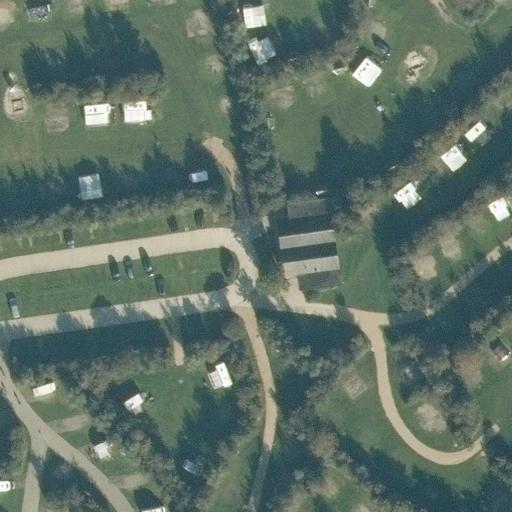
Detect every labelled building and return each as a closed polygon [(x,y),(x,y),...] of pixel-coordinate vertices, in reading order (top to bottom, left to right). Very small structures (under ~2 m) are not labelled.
[(289,51),(286,58),(293,65),(294,64),(296,64),(299,56),(295,51),(289,51)] [(334,60),(333,68),(337,72),(342,70),(344,65),(338,59),(334,60)] [(450,102),(446,106),(447,113),(455,116),(458,114),(456,104),(450,102)] [(266,115),(260,121),(261,125),(268,128),(272,123),(272,117),(266,115)] [(392,158),(387,162),(388,167),(395,172),(398,170),(398,161),(392,158)] [(317,184),(315,190),(321,197),(324,196),(326,188),(323,183),(317,184)] [(291,225),(279,226),(285,270),(297,269),(299,283),(304,282),(305,287),(341,282),(329,200),(294,205),(294,210),(289,210),(291,225)]
